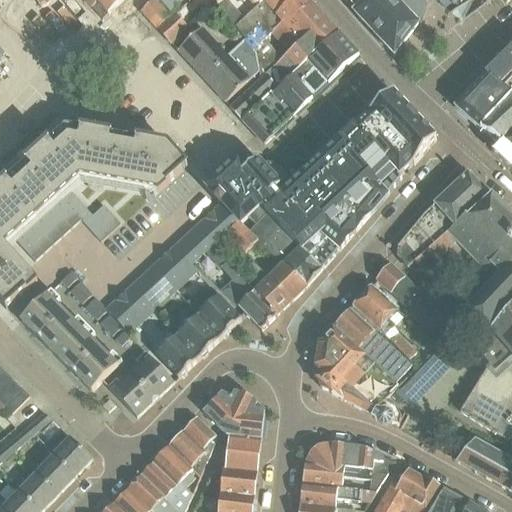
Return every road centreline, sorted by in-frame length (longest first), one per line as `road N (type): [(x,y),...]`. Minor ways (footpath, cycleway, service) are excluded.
road 1 (residential): [(99,39),(209,152),(202,203),(128,272)]
road 2 (residential): [(289,378),(327,305),(467,142)]
road 3 (residential): [(292,420),(359,430),(511,509)]
road 4 (residential): [(289,378),(244,363),(223,367),(132,463)]
road 5 (residential): [(467,142),(335,0)]
road 6 (residential): [(132,463),(0,329)]
